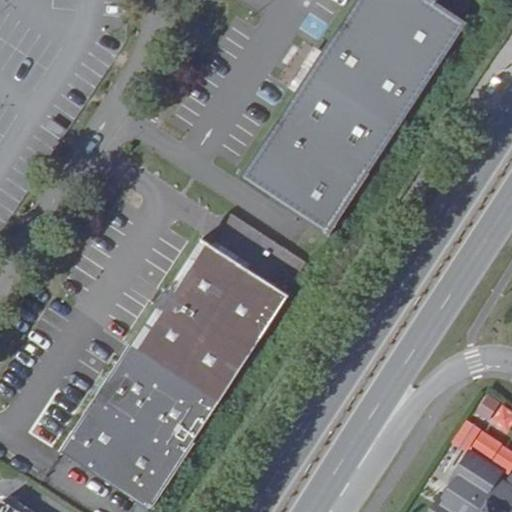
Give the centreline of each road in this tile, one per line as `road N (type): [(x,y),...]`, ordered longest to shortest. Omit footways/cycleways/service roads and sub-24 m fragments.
road 1 (secondary): [(511,109),(256,511)]
road 2 (secondary): [(304,511),(511,197)]
road 3 (residential): [(0,284),(115,114),(157,0)]
road 4 (unclassified): [(328,511),(429,393),(472,361),(511,364)]
